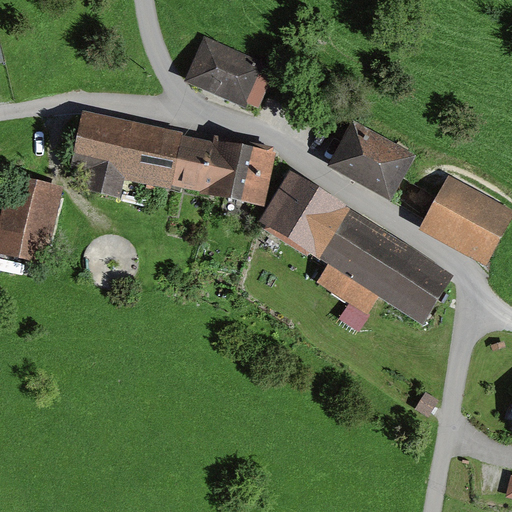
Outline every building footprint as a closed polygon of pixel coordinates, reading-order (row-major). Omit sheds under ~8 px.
[(260,67),(205,39),(184,80),(243,109),(246,104),(257,110),(273,78),(258,71),(260,67)] [(125,184),(172,194),(172,191),(264,212),(276,159),(184,138),(84,116),(71,172),(97,177),(93,196),(121,202),(125,184)] [(413,156),(350,124),(328,168),(391,200),(413,156)] [(451,278),(290,176),(257,228),(310,262),(313,258),(327,267),(316,284),(368,316),(378,300),(420,327),(451,278)] [(60,189),(9,178),(0,220),(0,253),(45,263),(60,189)] [(511,216),(511,210),(449,178),(421,230),(487,265),(511,216)]
